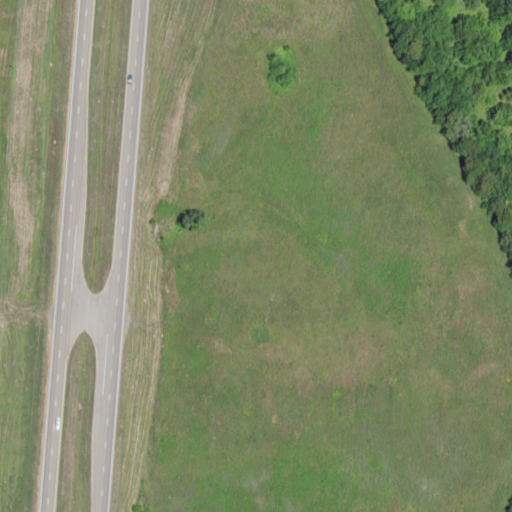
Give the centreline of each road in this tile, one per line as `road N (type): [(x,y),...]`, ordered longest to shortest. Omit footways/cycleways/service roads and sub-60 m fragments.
road 1 (trunk): [(83,0),(44,511)]
road 2 (trunk): [(96,511),(135,0)]
